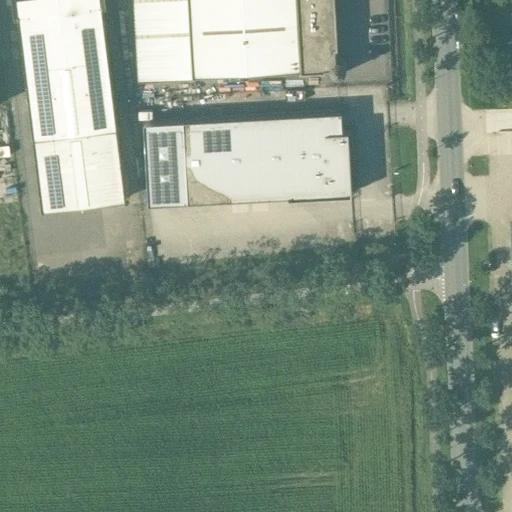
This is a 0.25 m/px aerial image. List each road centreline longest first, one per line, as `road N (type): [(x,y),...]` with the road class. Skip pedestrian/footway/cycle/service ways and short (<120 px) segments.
road 1 (unclassified): [(0,327),(458,283)]
road 2 (tertiary): [(458,283),(445,0)]
road 3 (tertiary): [(467,511),(458,283)]
